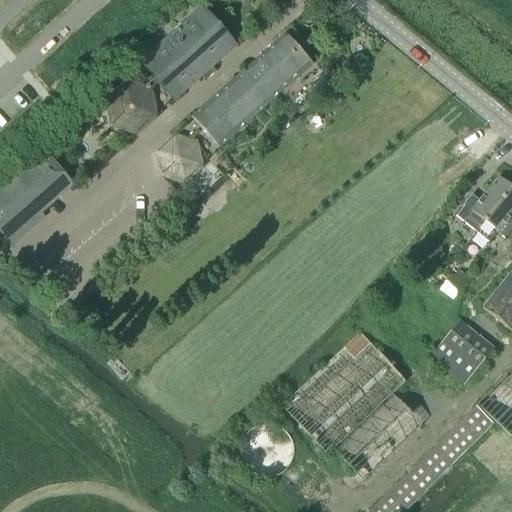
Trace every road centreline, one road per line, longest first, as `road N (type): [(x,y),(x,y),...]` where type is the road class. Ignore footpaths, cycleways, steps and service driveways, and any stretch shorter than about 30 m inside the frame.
road 1 (tertiary): [(511,131),(352,0)]
road 2 (unknown): [(131,511),(71,492),(34,497),(9,511)]
